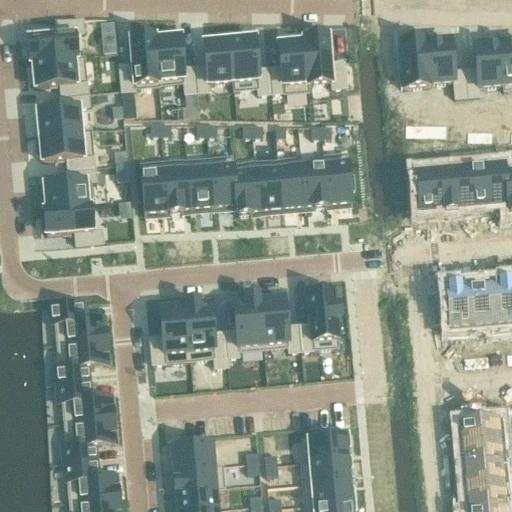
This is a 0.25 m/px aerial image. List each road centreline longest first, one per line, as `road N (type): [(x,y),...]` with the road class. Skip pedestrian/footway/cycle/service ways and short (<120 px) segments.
road 1 (residential): [(0,2),(511,9)]
road 2 (residential): [(511,254),(112,285)]
road 3 (unknown): [(37,511),(19,284)]
road 4 (residential): [(112,285),(136,511)]
road 5 (residential): [(112,285),(19,284),(0,152)]
